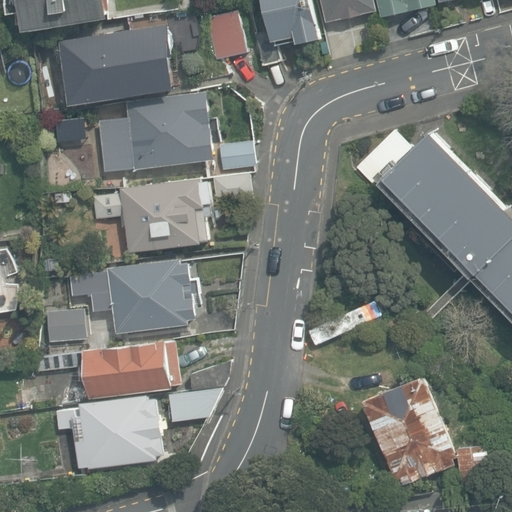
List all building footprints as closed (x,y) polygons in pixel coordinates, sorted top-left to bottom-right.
[(21,0),(26,30),(113,16),(110,0),(21,0)] [(258,32),(265,64),(282,60),(277,39),(298,34),(300,42),(324,36),(315,0),(265,0),(272,29),(258,32)] [(323,0),(328,22),(379,10),(377,0),(323,0)] [(379,0),(383,17),(427,6),(439,3),(438,0),(379,0)] [(208,17),(218,59),(250,51),(240,9),(208,17)] [(64,40),(74,103),(179,87),(173,56),(175,56),(170,23),(150,26),(149,21),(128,24),(129,30),(64,40)] [(102,119),(109,170),(138,166),(138,168),(218,158),(210,90),(129,100),(131,116),(102,119)] [(378,186),(384,179),(416,147),(396,127),(358,166),(378,186)] [(416,147),(384,179),(511,308),(511,205),(436,128),(416,147)] [(221,143),(225,169),(257,164),(253,139),(221,143)] [(216,177),(219,202),(255,197),(252,172),(216,177)] [(127,210),(132,251),(204,242),(204,240),(211,239),(207,206),(209,206),(208,202),(215,201),(212,179),(205,180),(205,176),(124,186),(124,192),(96,195),(98,214),(127,210)] [(58,203),(74,201),(72,191),(57,194),(58,203)] [(117,309),(120,332),(193,323),(193,318),(200,317),(193,260),(184,261),(184,257),(111,266),(111,269),(71,274),(74,295),(101,292),(103,311),(117,309)] [(49,309),(52,341),(89,338),(87,307),(49,309)] [(87,349),(93,397),(176,387),(175,384),(185,382),(180,340),(180,339),(169,341),(169,339),(87,349)] [(52,353),(53,368),(86,365),(84,350),(52,353)] [(193,373),(194,388),(226,385),(233,373),(234,358),(193,373)] [(402,478),(405,483),(458,463),(455,457),(458,456),(429,381),(427,375),(366,399),(398,479),(402,478)] [(181,395),(184,414),(213,411),(223,390),(181,395)] [(75,427),(80,468),(159,459),(159,454),(165,453),(161,413),(159,413),(158,397),(150,398),(150,394),(82,401),(82,407),(59,410),(61,428),(75,427)] [(460,447),(465,489),(494,486),(489,443),(460,447)]
